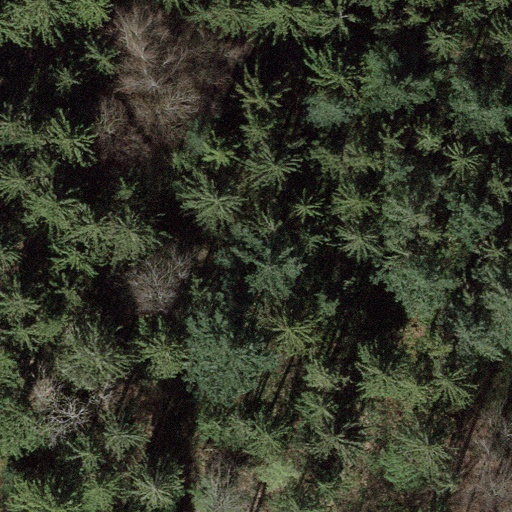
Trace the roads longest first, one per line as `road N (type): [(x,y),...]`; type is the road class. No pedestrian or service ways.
road 1 (track): [(0,58),(103,40),(239,40),(511,71)]
road 2 (track): [(0,265),(239,40)]
